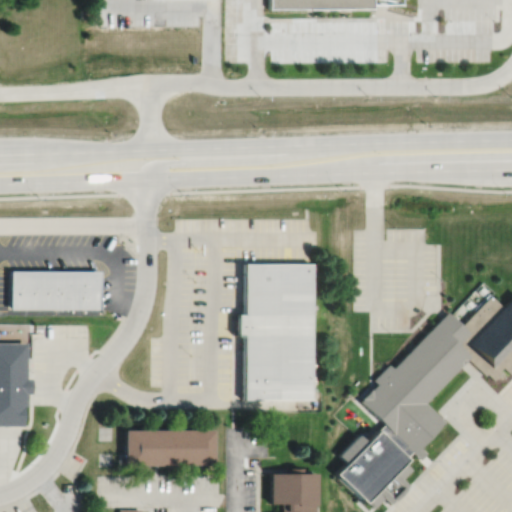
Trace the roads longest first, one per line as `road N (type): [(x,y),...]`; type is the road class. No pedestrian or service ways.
road 1 (trunk): [(511,137),(0,152)]
road 2 (trunk): [(24,181),(511,167)]
road 3 (residential): [(145,178),(145,287),(134,320),(82,386),(54,455),(0,492)]
road 4 (trunk): [(359,141),(301,154),(159,163),(145,178)]
